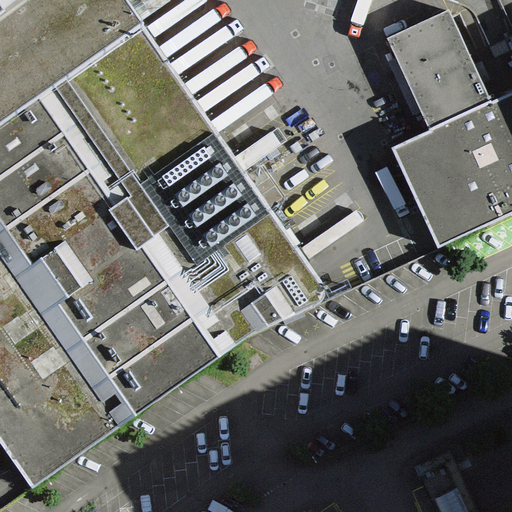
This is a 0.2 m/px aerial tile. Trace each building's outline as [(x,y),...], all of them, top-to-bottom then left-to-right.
[(0,0),(0,441),(5,449),(0,453),(0,466),(3,470),(14,462),(32,488),(253,334),(320,303),(322,301),(323,299),(324,296),(325,294),(325,291),(324,288),(322,285),(323,284),(124,0),(0,0)] [(495,100),(452,10),(389,39),(433,130),(495,100)] [(511,216),(511,93),(397,148),(444,248),(511,216)] [(511,511),(511,423),(452,450),(482,511),(511,511)] [(78,460),(100,492),(137,466),(116,433),(78,460)] [(471,511),(444,451),(410,470),(428,511),(471,511)]
